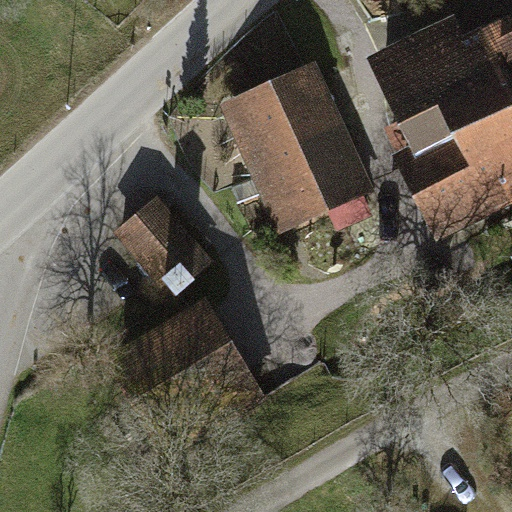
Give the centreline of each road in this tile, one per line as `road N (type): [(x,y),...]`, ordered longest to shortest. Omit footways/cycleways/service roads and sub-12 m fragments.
road 1 (tertiary): [(21,200),(245,0)]
road 2 (unknown): [(294,300),(162,74)]
